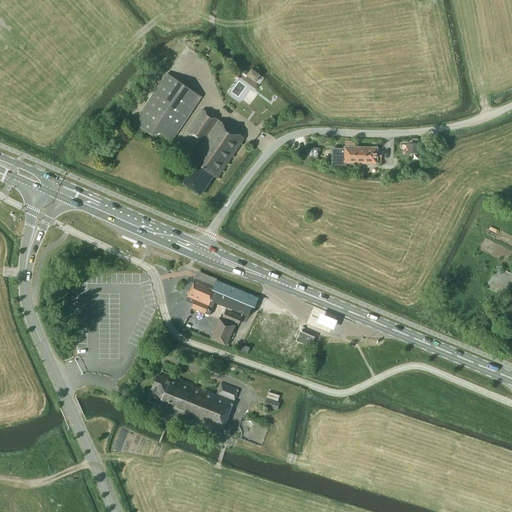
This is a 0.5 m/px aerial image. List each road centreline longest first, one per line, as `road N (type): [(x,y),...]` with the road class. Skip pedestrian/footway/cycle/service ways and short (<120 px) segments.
road 1 (unclassified): [(202,244),(262,159),(292,135),(441,128),(511,105)]
road 2 (secondary): [(114,511),(28,308),(27,258)]
road 3 (primary): [(511,380),(282,284)]
road 4 (primary): [(202,244),(56,180)]
road 5 (primary): [(57,195),(195,256)]
